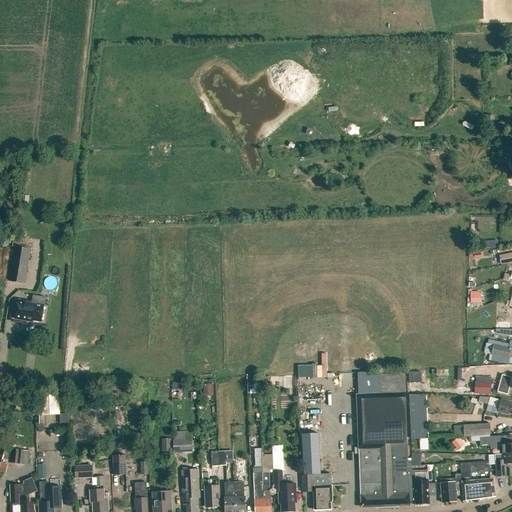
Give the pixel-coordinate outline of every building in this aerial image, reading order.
[(21,196),(20,206),(27,207),(29,197),(21,196)] [(24,283),(29,249),(14,247),(9,281),(24,283)] [(511,261),(511,252),(499,255),(501,264),(511,261)] [(58,287),(55,276),(45,278),(48,289),(58,287)] [(471,292),(471,303),(480,303),(480,292),(471,292)] [(41,321),(43,305),(30,303),(30,302),(17,300),(14,319),(27,321),(27,319),(41,321)] [(511,320),(499,321),(499,334),(511,334),(511,320)] [(508,358),(511,347),(493,344),(491,354),(508,358)] [(324,364),(314,364),(315,377),(330,377),(329,353),(324,353),(324,364)] [(411,382),(424,382),(423,371),(411,371),(411,382)] [(296,375),(284,376),(284,388),(296,387),(296,375)] [(508,395),(510,387),(511,388),(511,377),(505,376),(502,375),(497,392),(508,395)] [(490,393),(491,382),(475,381),(474,393),(490,393)] [(249,385),(250,395),(258,394),(258,385),(249,385)] [(412,480),(412,470),(412,469),(408,469),(407,444),(405,392),(356,394),(361,506),(410,504),(409,500),(412,500),(411,480),(412,480)] [(411,438),(428,437),(426,393),(409,394),(411,438)] [(501,400),(489,397),(487,406),(498,409),(497,412),(508,415),(508,413),(511,414),(511,403),(501,400)] [(59,422),(68,423),(69,415),(60,414),(59,422)] [(464,436),(490,435),(490,424),(463,425),(464,436)] [(182,432),(174,432),(175,440),(185,440),(185,432),(182,432)] [(318,432),(302,433),(303,474),(314,474),(321,474),(318,432)] [(458,450),(465,444),(459,436),(452,442),(458,450)] [(502,454),(511,453),(511,442),(500,444),(499,436),(479,437),(480,445),(490,445),(490,449),(502,448),(502,454)] [(412,450),(429,449),(428,437),(411,438),(412,450)] [(162,451),(171,450),(171,438),(161,438),(162,451)] [(175,440),(173,441),(174,453),(192,452),(192,440),(185,440),(175,440)] [(273,471),(282,471),(285,471),(284,463),(280,463),(280,446),(273,446),(273,471)] [(27,464),(29,450),(10,448),(8,461),(27,464)] [(511,453),(502,454),(502,460),(495,460),(496,477),(505,476),(505,464),(511,463),(511,453)] [(126,474),(125,455),(113,456),(114,475),(126,474)] [(486,466),(485,465),(485,462),(469,463),(458,465),(459,475),(462,501),(483,499),(483,498),(495,497),(493,479),(469,482),(468,474),(489,472),(489,466),(486,466)] [(75,465),(75,478),(93,477),(92,464),(75,465)] [(427,469),(412,470),(412,480),(411,480),(412,500),(414,500),(415,503),(416,503),(416,504),(422,504),(423,503),(429,503),(427,469)] [(198,511),(198,497),(200,497),(199,470),(182,471),(183,506),(187,506),(186,511),(198,511)] [(296,483),(283,484),(282,471),(273,471),(274,491),(279,491),(279,502),(281,501),(281,511),(295,511),(295,501),(296,501),(296,483)] [(255,511),(263,511),(263,496),(262,496),(262,484),(263,484),(263,473),(254,473),(255,511)] [(263,496),(263,511),(271,511),(271,491),(270,491),(269,473),(263,473),(263,484),(262,484),(262,496),(263,496)] [(329,486),(329,485),(332,485),(332,474),(321,474),(314,474),(303,474),(302,475),(302,492),(314,491),(314,510),(331,509),(331,503),(332,501),(333,501),(332,486),(329,486)] [(442,503),(456,501),(456,496),(460,496),(458,475),(454,476),(454,479),(450,479),(441,480),(441,483),(440,483),(442,503)] [(34,511),(34,502),(29,502),(29,493),(37,490),(31,477),(24,480),(24,484),(11,485),(12,502),(21,502),(21,511),(34,511)] [(211,486),(210,479),(209,479),(202,480),(201,480),(201,490),(205,489),(206,507),(219,507),(219,486),(211,486)] [(47,487),(47,481),(37,482),(38,502),(39,502),(39,511),(54,511),(54,508),(61,507),(61,487),(47,487)] [(224,511),(235,511),(234,482),(225,482),(225,497),(224,497),(224,511)] [(234,482),(235,511),(245,511),(245,495),(244,495),(244,482),(234,482)] [(146,498),(145,483),(135,483),(136,498),(134,498),(135,507),(137,507),(137,511),(147,511),(146,498)] [(104,500),(103,489),(90,489),(91,502),(93,501),(93,511),(105,511),(105,509),(109,508),(108,500),(104,500)] [(153,511),(171,511),(171,492),(153,493),(153,511)]
